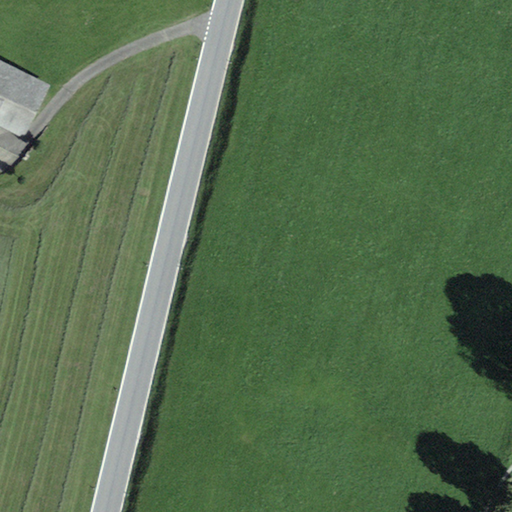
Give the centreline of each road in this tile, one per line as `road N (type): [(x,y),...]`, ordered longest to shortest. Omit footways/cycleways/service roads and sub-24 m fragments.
road 1 (tertiary): [(228,0),(106,511)]
road 2 (track): [(223,18),(121,43),(68,85),(39,128)]
